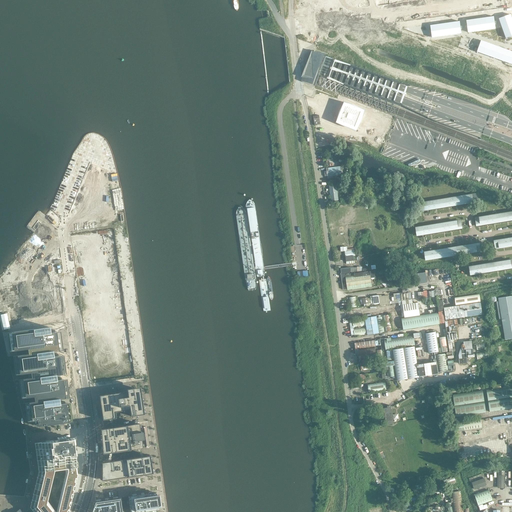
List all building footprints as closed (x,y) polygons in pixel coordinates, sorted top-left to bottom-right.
[(511,19),(510,14),(499,18),(506,38),(511,35),(511,19)] [(494,17),(466,21),(468,33),(495,29),(494,17)] [(459,22),(430,26),(432,38),(461,34),(459,22)] [(511,51),(481,41),(477,52),(511,64),(511,51)] [(319,75),(322,68),(326,57),(326,56),(312,52),(302,81),(304,82),(315,86),(316,86),(319,76),(319,75)] [(339,112),(336,123),(346,128),(356,130),(361,121),(364,110),(355,105),(344,102),(339,112)] [(65,211),(113,205),(105,141),(90,143),(89,145),(90,150),(88,154),(89,158),(92,159),(90,164),(71,166),(62,190),(65,211)] [(350,145),(342,146),(343,157),(352,156),(350,145)] [(342,165),(326,167),(327,171),(324,171),(325,176),(328,175),(328,177),(343,175),(342,165)] [(331,200),(339,199),(337,183),(329,184),(331,200)] [(422,210),(474,203),(473,194),(421,201),(422,210)] [(246,206),(256,274),(257,276),(261,277),(263,276),(265,273),(256,205),(255,204),(255,203),(254,203),(254,202),(253,202),(252,201),(251,201),(250,201),(249,201),(248,202),(247,203),(247,204),(246,204),(246,205),(246,206)] [(100,212),(101,224),(114,223),(113,211),(100,212)] [(511,211),(475,216),(476,225),(511,220),(511,211)] [(461,220),(416,226),(417,235),(463,229),(461,220)] [(511,236),(494,239),(495,248),(511,245),(511,236)] [(480,243),(424,250),(425,259),(481,252),(480,243)] [(123,244),(73,251),(93,382),(142,375),(123,244)] [(355,256),(354,248),(347,249),(347,244),(340,244),(340,247),(341,251),(344,251),(345,251),(346,264),(354,263),(354,256),(355,256)] [(511,259),(469,265),(470,274),(511,268),(511,259)] [(373,284),(373,278),(375,277),(374,271),(370,272),(370,271),(362,272),(362,266),(357,266),(357,267),(351,267),(341,269),(341,273),(343,290),(347,290),(372,287),(372,285),(373,284)] [(427,281),(426,273),(426,272),(416,274),(416,276),(416,278),(417,283),(427,281)] [(505,339),(511,338),(511,295),(498,297),(499,301),(497,301),(499,319),(502,319),(505,339)] [(483,315),(481,302),(468,304),(467,296),(455,298),(456,306),(444,308),(446,320),(483,315)] [(357,307),(356,297),(348,298),(350,308),(357,307)] [(412,300),(402,301),(405,317),(420,315),(418,303),(413,304),(412,300)] [(440,324),(438,313),(401,319),(403,330),(440,324)] [(392,330),(390,314),(382,316),(382,317),(384,332),(392,330)] [(372,333),(370,317),(352,320),(355,336),(372,333)] [(61,351),(58,332),(50,333),(50,332),(51,332),(51,329),(50,329),(50,327),(13,332),(9,332),(12,351),(28,349),(28,354),(19,355),(53,351),(53,352),(61,351)] [(426,334),(429,353),(438,352),(435,332),(426,334)] [(415,343),(414,338),(413,335),(384,339),(386,350),(390,350),(415,346),(415,343)] [(449,351),(447,339),(447,336),(439,338),(441,352),(449,351)] [(375,346),(374,340),(355,343),(355,349),(358,349),(375,346)] [(473,349),(472,340),(463,341),(464,350),(473,349)] [(485,349),(484,342),(476,343),(477,351),(485,349)] [(377,358),(376,350),(375,346),(358,349),(360,360),(377,358)] [(489,358),(488,350),(476,353),(478,360),(489,358)] [(64,374),(61,356),(54,357),(53,355),(54,355),(54,353),(53,353),(53,352),(53,351),(19,355),(15,356),(18,375),(31,373),(31,378),(25,379),(56,375),(64,374)] [(450,371),(448,353),(437,355),(440,373),(450,371)] [(67,398),(65,379),(57,380),(57,379),(58,379),(57,377),(56,377),(56,375),(25,379),(21,379),(23,398),(34,397),(35,402),(59,398),(59,399),(67,398)] [(386,390),(385,382),(368,385),(369,392),(386,390)] [(511,408),(511,391),(511,386),(486,390),(490,412),(511,408)] [(101,462),(102,480),(152,473),(149,455),(141,456),(140,448),(148,447),(144,423),(137,424),(135,415),(143,414),(139,387),(126,389),(127,392),(99,396),(102,420),(105,419),(106,428),(100,429),(102,453),(109,452),(110,461),(101,462)] [(486,412),(483,391),(453,395),(456,417),(486,412)] [(70,422),(68,408),(67,403),(60,404),(59,403),(60,403),(60,400),(59,400),(59,399),(59,398),(35,402),(26,403),(29,421),(37,420),(38,425),(37,425),(38,426),(70,422)] [(394,420),(392,410),(391,410),(391,405),(388,406),(388,408),(384,408),(386,421),(394,420)] [(482,428),(480,419),(463,421),(464,430),(482,428)] [(72,438),(34,443),(38,471),(30,507),(33,511),(66,511),(68,509),(77,473),(72,438)] [(507,488),(507,473),(497,473),(497,488),(507,488)] [(457,483),(454,476),(443,480),(446,487),(457,483)] [(473,482),(475,489),(487,485),(484,479),(473,482)] [(489,490),(475,495),(478,505),(493,500),(489,490)] [(463,511),(461,491),(449,492),(452,511),(463,511)] [(155,492),(128,496),(130,511),(139,511),(158,509),(155,492)] [(94,501),(90,511),(121,511),(120,498),(94,501)]
